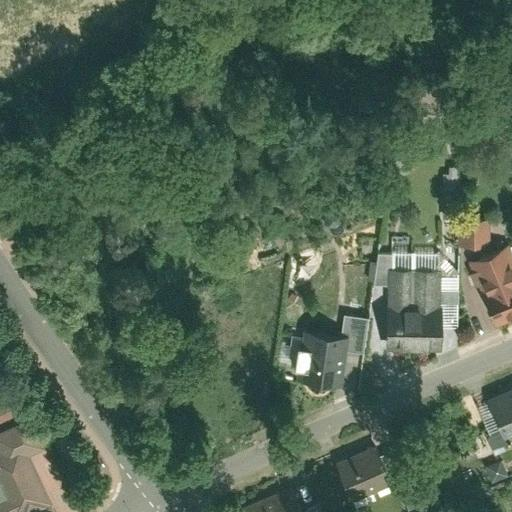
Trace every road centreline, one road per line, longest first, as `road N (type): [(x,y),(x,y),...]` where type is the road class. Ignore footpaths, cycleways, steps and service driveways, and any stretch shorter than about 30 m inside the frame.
road 1 (residential): [(161,506),(511,351)]
road 2 (track): [(161,506),(216,182)]
road 3 (residential): [(0,270),(161,506)]
